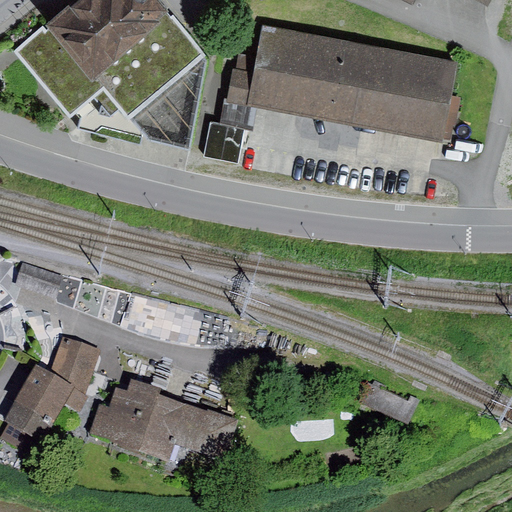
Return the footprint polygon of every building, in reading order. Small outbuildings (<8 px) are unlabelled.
[(72,0),(11,51),(70,121),(77,115),(82,121),(79,130),(136,145),(140,131),(148,143),(190,151),(208,58),(159,0),(72,0)] [(212,120),(205,158),(237,165),(249,102),(441,139),(455,62),(276,28),(267,72),(239,67),(229,124),(212,120)] [(250,161),(299,173),(306,143),(257,131),(250,161)] [(102,350),(64,337),(51,372),(37,363),(5,420),(43,442),(65,405),(80,414),(89,398),(86,395),(102,350)] [(111,407),(101,404),(92,433),(170,458),(175,441),(225,457),(237,419),(159,395),(161,388),(132,379),(128,391),(117,388),(111,407)] [(409,403),(369,382),(359,403),(407,427),(420,401),(412,397),(409,403)]
